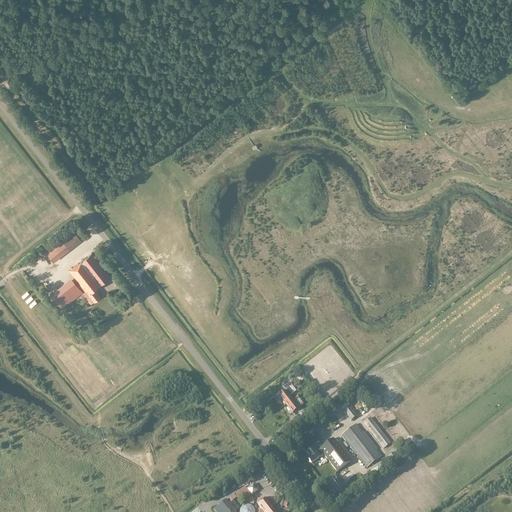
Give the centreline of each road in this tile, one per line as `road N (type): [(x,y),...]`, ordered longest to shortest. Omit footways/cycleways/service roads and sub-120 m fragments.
road 1 (unclassified): [(317,511),(0,104)]
road 2 (track): [(146,267),(248,391),(326,333),(364,365),(511,251)]
road 3 (track): [(177,511),(250,453),(183,364),(164,365),(89,419),(0,304)]
road 4 (track): [(511,188),(450,172),(416,195),(392,197),(349,143),(311,129),(241,138),(191,187),(161,158)]
road 5 (track): [(146,267),(99,208),(370,0)]
road 6 (track): [(271,72),(308,101),(389,104),(367,33),(367,2)]
road 7 (track): [(0,84),(146,0)]
road 8 (track): [(0,73),(92,199)]
road 9 (track): [(489,183),(389,104)]
